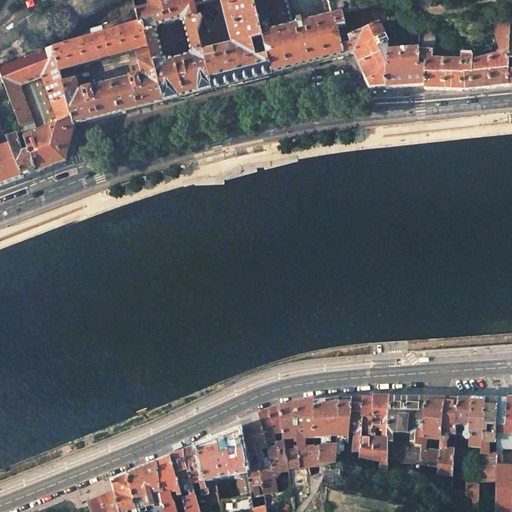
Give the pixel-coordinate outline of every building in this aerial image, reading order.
[(26,0),(31,9),(37,7),(33,0),(26,0)] [(203,0),(189,0),(190,1),(174,3),(173,0),(146,0),(147,8),(135,9),(140,23),(164,103),(212,91),(204,52),(198,33),(203,17),(200,19),(195,6),(204,4),(203,0)] [(253,0),(203,0),(204,4),(207,3),(218,0),(221,0),(234,45),(204,52),(212,91),(233,85),(272,75),(264,43),(262,32),(260,25),(253,0)] [(370,15),(345,22),(347,34),(339,36),(345,56),(354,54),(362,71),(370,91),(374,90),(387,89),(389,52),(389,46),(389,43),(370,15)] [(274,40),(264,43),(272,75),(283,72),(327,61),(345,56),(339,36),(347,34),(345,22),(305,32),(301,33),(274,40)] [(75,126),(164,103),(140,23),(104,33),(93,36),(53,47),(75,126)] [(268,23),(260,25),(262,32),(270,31),(268,23)] [(510,24),(495,24),(495,32),(510,33),(510,24)] [(102,28),(92,31),(93,36),(104,33),(102,28)] [(437,33),(420,29),(419,61),(426,62),(425,86),(424,89),(463,90),(465,90),(509,86),(509,53),(510,33),(495,32),(505,54),(475,62),(474,54),(468,55),(468,57),(462,57),(462,62),(434,61),(437,33)] [(270,31),(262,32),(264,43),(274,40),(271,30),(270,31)] [(408,36),(400,37),(401,51),(409,50),(408,36)] [(29,149),(38,172),(65,162),(66,161),(69,149),(75,126),(53,47),(0,66),(0,75),(23,132),(24,136),(29,149)] [(401,51),(389,52),(387,89),(425,86),(426,62),(419,61),(419,49),(409,50),(401,51)] [(11,145),(23,178),(38,172),(29,149),(24,151),(20,138),(24,136),(23,132),(8,138),(11,145)] [(16,180),(23,178),(11,145),(0,149),(0,186),(15,181),(16,180)] [(388,431),(390,398),(373,397),(373,399),(374,399),(372,422),(362,421),(362,431),(366,431),(370,432),(369,440),(366,439),(361,439),(361,446),(359,454),(359,458),(388,462),(387,460),(388,431)] [(426,399),(390,398),(388,431),(387,460),(401,462),(401,465),(420,466),(422,449),(423,446),(416,446),(416,438),(424,438),(426,399)] [(319,466),(336,462),(337,445),(331,445),(331,438),(337,438),(339,399),(315,403),(314,439),(322,438),(322,444),(322,447),(320,447),(320,448),(319,466)] [(336,462),(345,461),(347,446),(343,446),(343,442),(348,443),(349,434),(352,415),(352,399),(339,399),(337,438),(337,445),(336,462)] [(352,453),(359,454),(361,446),(361,439),(362,431),(362,421),(363,399),(352,399),(352,415),(349,434),(357,435),(354,445),(352,453)] [(363,399),(362,421),(372,422),(374,399),(373,399),(363,399)] [(424,439),(441,441),(446,399),(426,399),(424,438),(424,439)] [(438,474),(452,476),(453,466),(454,450),(446,449),(447,443),(447,441),(448,440),(448,438),(447,436),(456,436),(456,427),(459,400),(446,399),(441,441),(440,452),(438,468),(438,474)] [(470,448),(482,448),(485,399),(471,399),(471,400),(470,440),(470,448)] [(480,483),(497,483),(497,456),(486,455),(486,452),(490,452),(490,447),(490,444),(496,443),(497,426),(499,400),(485,399),(482,448),(481,465),(480,481),(480,483)] [(511,511),(511,399),(508,400),(507,425),(497,426),(496,443),(497,443),(497,456),(497,483),(495,511),(511,511)] [(310,467),(319,466),(320,448),(314,449),(314,448),(306,449),(305,439),(314,439),(315,403),(315,400),(281,407),(285,445),(298,444),(299,454),(287,457),(288,470),(310,467)] [(466,440),(470,440),(471,400),(459,400),(456,427),(464,427),(466,430),(466,433),(463,434),(463,438),(466,440)] [(507,425),(508,400),(499,400),(497,426),(507,425)] [(274,473),(289,472),(288,470),(287,457),(285,445),(281,407),(270,410),(258,415),(260,422),(261,422),(267,446),(273,444),(275,443),(276,448),(268,449),(269,451),(270,458),(273,472),(274,473)] [(261,475),(273,472),(270,458),(264,459),(264,457),(264,455),(263,454),(261,454),(260,450),(268,449),(267,446),(261,422),(260,422),(251,426),(258,460),(259,466),(261,475)] [(253,461),(258,460),(251,426),(241,430),(246,463),(251,463),(253,461)] [(236,476),(248,473),(247,467),(246,463),(241,430),(197,448),(206,489),(217,487),(217,486),(216,479),(236,476)] [(345,461),(350,460),(352,453),(354,445),(348,444),(347,446),(345,461)] [(208,504),(219,500),(218,495),(217,487),(206,489),(197,448),(184,453),(193,486),(201,484),(203,490),(202,494),(202,496),(203,497),(207,497),(208,504)] [(425,467),(438,468),(440,452),(422,449),(420,466),(419,470),(424,471),(425,467)] [(453,466),(465,466),(466,450),(454,450),(453,466)] [(199,511),(198,507),(193,486),(184,453),(172,458),(181,493),(187,491),(190,493),(190,497),(183,499),(185,511),(199,511)] [(181,493),(172,458),(158,463),(165,511),(185,511),(183,499),(181,493)] [(165,511),(158,463),(129,475),(135,511),(165,511)] [(252,498),(265,495),(261,475),(259,466),(247,467),(248,473),(252,495),(252,498)] [(265,495),(277,492),(277,491),(274,473),(273,472),(261,475),(265,495)] [(239,497),(252,495),(248,473),(236,476),(239,497)] [(135,511),(129,475),(113,481),(113,483),(115,494),(89,505),(91,511),(135,511)] [(280,490),(288,490),(287,477),(279,478),(280,490)] [(465,498),(479,499),(480,487),(480,483),(480,481),(467,480),(466,494),(465,498)] [(479,499),(493,499),(493,492),(483,492),(483,487),(480,487),(479,499)] [(254,511),(254,509),(252,498),(252,495),(239,497),(223,500),(219,501),(221,511),(254,511)]
